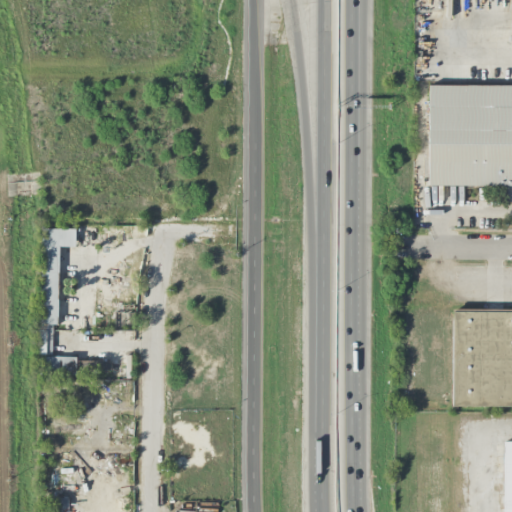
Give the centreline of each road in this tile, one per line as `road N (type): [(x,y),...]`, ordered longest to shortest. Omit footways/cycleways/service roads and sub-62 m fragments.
road 1 (secondary): [(255,0),(253,511)]
road 2 (motorway): [(294,0),(322,354)]
road 3 (motorway): [(327,0),(322,354)]
road 4 (motorway): [(355,511),(355,197)]
road 5 (residential): [(168,233),(152,340),(151,511)]
road 6 (motorway): [(355,197),(370,0)]
road 7 (motorway): [(355,197),(355,0)]
road 8 (motorway): [(322,354),(322,511)]
